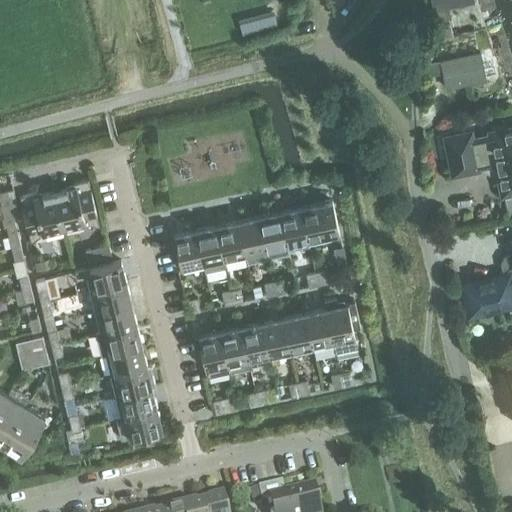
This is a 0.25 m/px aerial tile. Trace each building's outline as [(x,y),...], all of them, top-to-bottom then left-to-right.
[(471,0),(432,0),(437,19),(449,16),(447,5),(471,0)] [(273,10),(239,19),(243,35),(278,26),(273,10)] [(450,23),(425,29),(427,40),(453,35),(450,23)] [(486,78),(481,50),(431,61),(433,73),(444,70),(447,86),(486,78)] [(471,129),(445,134),(453,172),(479,167),(478,164),(489,161),(485,168),(495,175),(499,168),(504,190),(511,188),(511,127),(492,131),(493,134),(473,138),(471,129)] [(75,184),(55,189),(64,226),(85,221),(98,224),(100,223),(88,177),(76,180),(74,180),(75,184)] [(0,190),(0,199),(1,204),(16,200),(13,188),(7,189),(0,190)] [(42,232),(64,226),(55,189),(34,194),(33,190),(19,194),(31,240),(32,240),(42,232)] [(331,198),(323,199),(302,204),(310,241),(331,236),(330,231),(338,229),(331,198)] [(19,215),(16,200),(1,204),(4,217),(13,215),(14,217),(19,215)] [(310,241),(302,204),(280,209),(287,240),(289,247),(310,243),(310,241)] [(287,240),(280,209),(259,213),(266,245),(268,255),(290,251),(289,247),(287,240)] [(266,245),(259,213),(238,218),(245,250),(246,254),(247,260),(268,255),(266,245)] [(245,250),(238,218),(216,223),(224,259),(246,254),(245,250)] [(224,259),(216,223),(195,227),(203,264),(204,269),(226,265),(224,259)] [(182,268),(203,264),(195,227),(174,232),(182,268)] [(9,235),(11,246),(20,244),(17,231),(8,233),(9,235)] [(11,246),(9,235),(2,236),(5,248),(11,246)] [(511,236),(511,237),(511,240),(511,253),(508,255),(503,265),(505,272),(463,282),(469,311),(511,301),(511,236)] [(88,259),(112,253),(109,241),(85,247),(88,259)] [(23,257),(20,244),(11,246),(14,259),(23,257)] [(48,258),(34,261),(36,270),(50,266),(48,258)] [(125,279),(120,258),(84,267),(74,269),(76,277),(86,275),(89,288),(125,279)] [(325,267),(315,269),(318,282),(328,280),(325,267)] [(309,284),(318,282),(315,269),(306,271),(309,284)] [(302,272),(294,274),(297,286),(305,284),(302,272)] [(19,275),(22,288),(30,286),(27,273),(19,275)] [(44,276),(35,279),(40,300),(49,298),(44,276)] [(282,276),(273,278),(276,292),(285,290),(282,276)] [(267,294),(276,292),(273,278),(264,280),(267,294)] [(89,288),(94,309),(131,300),(125,279),(89,288)] [(260,284),(253,285),(255,296),(263,295),(260,284)] [(34,299),(30,286),(22,288),(25,301),(34,299)] [(240,286),(231,288),(234,301),(243,299),(240,286)] [(225,303),(234,301),(231,288),(222,290),(225,303)] [(191,310),(200,308),(198,295),(188,297),(191,310)] [(336,295),(325,298),(327,306),(335,342),(334,342),(336,350),(357,345),(356,338),(353,327),(361,325),(355,300),(338,303),(336,295)] [(53,311),(49,298),(40,300),(44,313),(53,311)] [(131,300),(94,309),(99,330),(100,330),(136,322),(131,300)] [(327,306),(305,310),(313,347),(334,342),(335,342),(327,306)] [(305,310),(284,315),(292,351),(313,347),(305,310)] [(32,331),(41,328),(38,315),(29,318),(32,331)] [(284,315),(263,319),(271,356),(292,351),(284,315)] [(249,360),(250,360),(271,356),(263,319),(241,324),(249,360)] [(99,330),(95,331),(100,353),(101,353),(105,352),(141,343),(136,322),(100,330),(99,330)] [(241,324),(220,329),(229,369),(251,365),(250,360),(249,360),(241,324)] [(508,333),(499,334),(501,346),(511,344),(511,326),(507,327),(508,333)] [(48,330),(51,342),(60,340),(57,328),(48,330)] [(207,374),(229,369),(220,329),(199,333),(207,374)] [(22,367),(48,361),(42,334),(16,341),(22,367)] [(63,353),(60,340),(51,342),(54,355),(63,353)] [(141,343),(105,352),(110,373),(146,364),(141,343)] [(146,364),(110,373),(115,394),(151,385),(155,384),(153,373),(149,374),(146,364)] [(349,368),(340,370),(343,383),(352,381),(349,368)] [(58,371),(61,385),(70,383),(67,369),(58,371)] [(334,385),(343,383),(340,370),(331,372),(334,385)] [(307,378),(298,380),(301,393),(310,391),(307,378)] [(298,380),(289,381),(292,395),(301,393),(298,380)] [(73,395),(70,383),(61,385),(64,397),(73,395)] [(151,385),(115,394),(120,414),(120,415),(157,406),(151,385)] [(265,387),(256,389),(259,402),(268,400),(265,387)] [(0,441),(21,454),(44,415),(0,388),(0,441)] [(250,404),(259,402),(256,389),(247,391),(250,404)] [(222,396),(213,398),(216,411),(225,409),(237,407),(234,393),(222,396)] [(120,414),(116,415),(116,416),(121,437),(162,427),(157,406),(120,415),(120,414)] [(68,413),(71,426),(71,427),(80,425),(77,411),(68,413)] [(80,425),(71,427),(71,426),(65,428),(68,441),(83,437),(80,425)] [(263,500),(268,498),(271,511),(320,511),(315,487),(286,494),(283,481),(260,487),(262,498),(263,500)] [(260,487),(243,491),(245,495),(252,493),(253,501),(262,498),(260,487)] [(210,500),(208,503),(202,504),(203,511),(226,511),(222,497),(210,500)]
